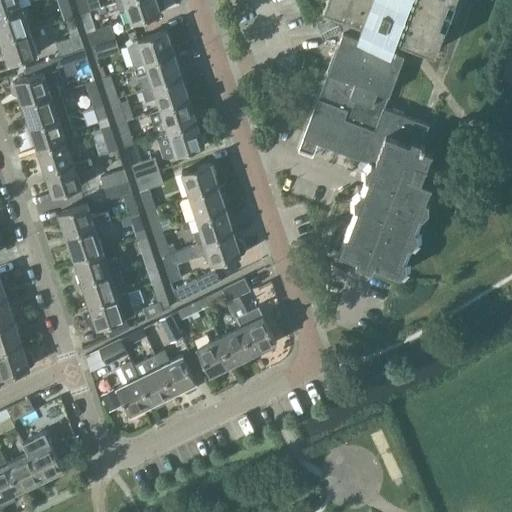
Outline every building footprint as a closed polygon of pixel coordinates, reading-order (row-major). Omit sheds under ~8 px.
[(0,0),(0,16),(24,9),(23,8),(33,5),(30,0),(0,0)] [(58,0),(65,19),(74,16),(68,0),(58,0)] [(90,11),(86,0),(76,0),(81,14),(90,11)] [(133,24),(162,14),(156,0),(127,0),(118,3),(120,10),(127,8),(133,24)] [(343,33),(392,50),(397,38),(437,53),(456,0),(327,0),(324,11),(334,15),(332,20),(338,32),(343,34),(343,33)] [(24,9),(0,16),(0,35),(2,41),(31,32),(24,9)] [(96,59),(120,51),(111,24),(87,32),(96,59)] [(39,55),(31,32),(2,41),(10,64),(39,55)] [(136,68),(146,64),(175,55),(167,32),(139,41),(134,43),(129,47),(136,68)] [(343,34),(305,140),(375,166),(349,238),(346,237),(340,254),(400,276),(433,186),(422,182),(433,152),(423,148),(424,143),(423,143),(429,125),(383,108),(403,54),(392,50),(343,33),(343,34)] [(61,56),(85,48),(80,35),(56,42),(61,56)] [(20,94),(23,104),(61,91),(57,80),(78,72),(74,63),(78,61),(78,59),(87,56),(85,48),(61,56),(25,67),(28,76),(16,80),(16,81),(13,82),(11,86),(14,93),(17,95),(20,94)] [(138,78),(143,91),(183,78),(175,55),(146,64),(150,74),(138,78)] [(86,83),(95,80),(87,56),(78,59),(78,61),(86,83)] [(112,74),(102,77),(110,102),(120,98),(112,74)] [(162,110),(190,100),(183,78),(143,91),(146,101),(157,97),(162,110)] [(86,83),(93,106),(103,103),(95,80),(86,83)] [(69,114),(61,91),(23,104),(31,127),(69,114)] [(122,103),(120,98),(110,102),(118,125),(133,119),(127,102),(122,103)] [(169,133),(198,123),(190,100),(162,110),(150,114),(158,136),(159,136),(169,133)] [(93,106),(101,129),(111,126),(103,103),(93,106)] [(31,127),(39,150),(73,139),(77,138),(69,114),(31,127)] [(136,127),(133,119),(118,125),(125,146),(135,143),(130,129),(136,127)] [(206,146),(198,123),(169,133),(159,136),(166,155),(174,156),(177,155),(177,156),(206,146)] [(109,152),(118,149),(111,126),(101,129),(109,152)] [(76,149),(73,139),(39,150),(47,173),(75,164),(75,162),(71,151),(76,149)] [(160,170),(155,156),(131,164),(136,178),(160,170)] [(91,157),(75,162),(75,164),(47,173),(54,196),(83,187),(79,174),(94,168),(91,157)] [(190,197),(219,187),(212,164),(182,174),(190,197)] [(129,180),(125,169),(101,177),(105,188),(129,180)] [(164,183),(160,170),(136,178),(147,211),(156,208),(150,188),(164,183)] [(105,188),(108,199),(123,195),(130,216),(139,212),(129,180),(105,188)] [(227,210),(219,187),(190,197),(198,219),(227,210)] [(59,213),(67,237),(112,221),(109,211),(93,216),(89,204),(59,213)] [(164,231),(156,208),(147,211),(154,234),(164,231)] [(227,210),(198,219),(201,229),(194,232),(199,244),(234,233),(227,210)] [(139,212),(130,216),(132,223),(138,239),(147,235),(139,212)] [(122,218),(124,223),(128,225),(132,223),(130,216),(122,218)] [(67,237),(75,260),(104,250),(100,237),(116,232),(112,221),(67,237)] [(170,248),(164,231),(154,234),(160,252),(170,248)] [(209,253),(213,265),(242,255),(241,253),(244,252),(246,248),(243,241),(239,239),(237,239),(234,233),(199,244),(193,246),(197,257),(209,253)] [(147,235),(138,239),(145,262),(155,259),(147,235)] [(197,257),(193,246),(162,257),(170,282),(182,278),(177,263),(197,257)] [(116,258),(108,260),(104,250),(75,260),(82,283),(120,270),(116,258)] [(155,259),(145,262),(153,285),(163,282),(155,259)] [(124,280),(120,270),(82,283),(90,306),(119,296),(119,294),(115,283),(124,280)] [(220,280),(215,270),(173,290),(178,301),(220,280)] [(0,301),(8,299),(1,276),(0,276),(0,301)] [(240,295),(251,290),(245,277),(222,288),(226,297),(228,301),(229,300),(240,295)] [(153,285),(160,305),(162,311),(171,307),(163,282),(153,285)] [(205,308),(226,297),(222,288),(200,299),(205,308)] [(98,328),(98,329),(134,317),(136,314),(129,292),(119,296),(90,306),(93,314),(90,315),(88,319),(91,327),(94,329),(98,328)] [(237,317),(248,312),(240,295),(229,300),(237,317)] [(0,327),(16,322),(8,299),(0,301),(0,327)] [(183,318),(205,308),(200,299),(179,309),(183,318)] [(152,315),(162,311),(160,305),(150,309),(152,315)] [(242,327),(255,354),(277,343),(259,306),(248,312),(237,317),(242,327)] [(183,336),(172,313),(160,319),(171,342),(183,336)] [(16,322),(0,327),(0,352),(23,345),(16,322)] [(147,336),(143,327),(121,338),(126,347),(147,336)] [(255,354),(242,327),(221,338),(234,365),(255,354)] [(121,338),(99,348),(107,363),(129,353),(126,347),(121,338)] [(199,349),(212,375),(234,365),(221,338),(199,349)] [(23,345),(0,352),(0,383),(4,383),(2,378),(31,368),(31,367),(34,366),(35,362),(33,353),(29,351),(26,352),(23,345)] [(161,367),(162,367),(175,394),(182,390),(188,392),(196,388),(197,384),(184,356),(171,362),(165,349),(155,354),(161,367)] [(167,398),(175,394),(162,367),(161,367),(155,354),(133,364),(153,404),(153,406),(157,407),(166,403),(167,398)] [(118,389),(131,415),(153,404),(133,364),(132,361),(122,366),(130,383),(118,389)] [(110,410),(121,405),(114,391),(103,396),(110,410)] [(14,420),(35,410),(29,397),(8,408),(14,420)] [(8,408),(0,411),(0,421),(12,416),(8,408)] [(43,480),(65,470),(46,432),(24,443),(30,453),(43,480)] [(360,435),(350,438),(355,455),(365,452),(360,435)] [(0,503),(2,507),(16,500),(13,495),(21,491),(8,464),(1,449),(0,449),(0,503)] [(21,491),(43,480),(30,453),(8,464),(21,491)]
